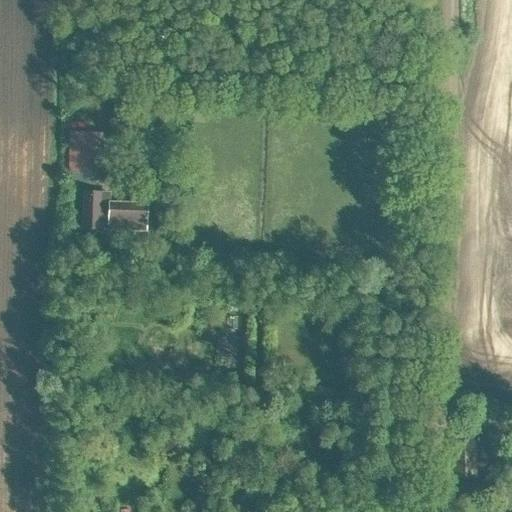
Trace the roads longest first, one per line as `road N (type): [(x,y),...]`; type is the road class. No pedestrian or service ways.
road 1 (track): [(445,0),(431,511)]
road 2 (track): [(443,68),(129,58),(97,104)]
